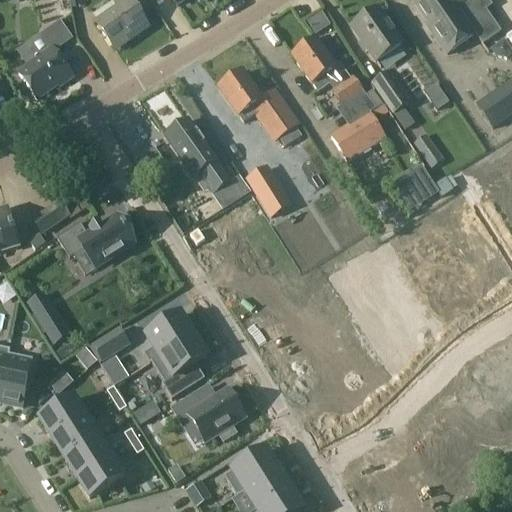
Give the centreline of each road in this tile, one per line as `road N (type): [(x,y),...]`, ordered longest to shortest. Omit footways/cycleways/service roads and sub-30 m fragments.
road 1 (residential): [(87,114),(340,511)]
road 2 (residential): [(272,0),(87,114)]
